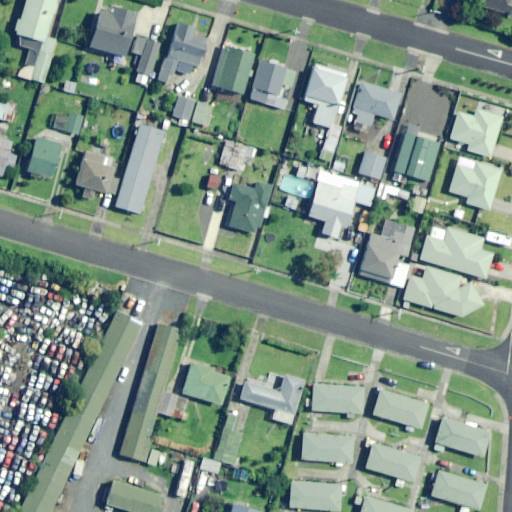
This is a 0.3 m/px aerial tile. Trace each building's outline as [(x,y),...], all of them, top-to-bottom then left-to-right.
[(26,49),(21,64),(30,67),(26,79),(40,83),(54,39),(44,35),(55,0),(23,0),(13,34),(18,35),(15,46),(26,49)] [(511,0),(480,0),(479,7),(511,16),(511,0)] [(104,52),(102,61),(122,67),(123,63),(134,66),(133,73),(135,74),(132,83),(144,86),(146,77),(148,77),(157,45),(143,41),(140,52),(125,48),(134,11),(112,5),(109,16),(95,12),(86,48),(104,52)] [(193,30),(175,25),(164,63),(162,63),(157,81),(169,85),(176,61),(197,67),(205,39),(192,35),(193,30)] [(251,56),(225,48),(223,55),(220,54),(210,86),(240,95),(251,56)] [(304,72),(258,58),(246,99),(263,104),(265,98),(275,101),(280,84),(299,89),(304,72)] [(345,75),(311,65),(302,97),(317,101),(310,123),(326,128),(333,104),(335,105),(345,75)] [(74,83),(59,79),(57,89),(71,93),(74,83)] [(398,92),(361,83),(351,122),(368,126),(371,114),(391,119),(398,92)] [(192,102),(176,96),(170,116),(186,121),(192,102)] [(14,105),(0,100),(0,120),(8,123),(14,105)] [(210,107),(197,103),(190,122),(203,126),(210,107)] [(499,117),(474,110),(472,117),(455,112),(447,139),(466,145),(465,151),(487,157),(499,117)] [(79,120),(55,113),(51,128),(75,135),(79,120)] [(161,132),(136,125),(112,207),(137,215),(161,132)] [(338,131),(327,128),(318,159),(329,162),(338,131)] [(404,134),(390,182),(405,186),(408,176),(426,181),(437,144),(404,134)] [(8,140),(0,138),(0,172),(2,165),(10,168),(13,155),(5,153),(8,140)] [(58,146),(34,138),(23,172),(48,179),(58,146)] [(254,148),(223,141),(217,165),(238,171),(240,163),(249,165),(254,148)] [(376,146),(366,143),(356,173),(377,180),(384,158),(373,154),(376,146)] [(111,159),(101,156),(99,165),(79,159),(71,185),(81,188),(78,197),(90,201),(93,190),(111,196),(116,179),(106,176),(111,159)] [(499,170),(473,162),(470,170),(455,166),(447,192),(466,197),(464,204),(487,211),(499,170)] [(373,188),(319,171),(305,216),(323,222),(319,234),(335,239),(339,226),(344,228),(352,202),(367,207),(373,188)] [(218,177),(207,174),(204,188),(214,191),(218,177)] [(269,185),(255,181),(253,189),(232,184),(228,200),(233,201),(226,227),(255,234),(269,185)] [(299,193),(289,189),(282,206),(292,210),(299,193)] [(424,200),(413,197),(410,212),(420,214),(424,200)] [(369,233),(356,274),(400,288),(407,265),(394,261),(396,254),(404,256),(412,228),(394,223),(389,239),(369,233)] [(483,239),(446,227),(442,241),(425,236),(418,259),(483,279),(491,254),(480,250),(483,239)] [(460,317),(481,305),(468,285),(457,282),(459,277),(423,266),(419,279),(408,276),(401,299),(460,317)] [(48,511),(139,324),(115,312),(18,511),(48,511)] [(155,413),(185,421),(187,413),(183,412),(187,398),(161,391),(179,329),(155,323),(118,455),(143,462),(149,441),(147,441),(155,413)] [(211,367),(190,361),(179,394),(219,406),(228,378),(209,372),(211,367)] [(302,380),(283,374),(278,392),(244,382),(239,400),(292,415),(302,380)] [(309,399),(305,398),(304,407),(309,408),(309,410),(359,413),(361,388),(310,384),(309,399)] [(404,425),(402,431),(410,434),(412,427),(418,429),(425,404),(378,390),(370,415),(404,425)] [(232,464),(242,432),(234,430),(239,413),(228,409),(213,458),(232,464)] [(487,432),(440,418),(432,443),(480,457),(487,432)] [(334,462),(333,467),(343,467),(343,462),(348,463),(350,437),(300,434),(298,459),(334,462)] [(394,477),(391,487),(401,490),(404,480),(410,482),(417,458),(370,443),(363,468),(394,477)] [(458,504),(455,511),(467,511),(469,508),(476,510),(483,485),(436,471),(428,495),(458,504)] [(157,511),(164,492),(112,477),(105,501),(141,511),(157,511)] [(339,485),(288,481),(287,507),(337,511),(339,485)] [(410,511),(363,496),(357,511),(410,511)] [(259,511),(260,511),(231,503),(228,511),(259,511)]
